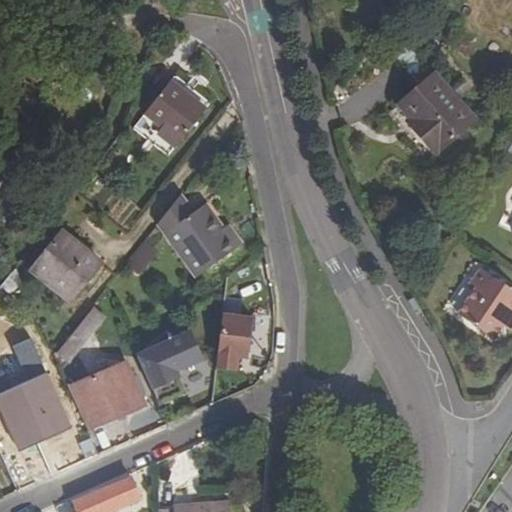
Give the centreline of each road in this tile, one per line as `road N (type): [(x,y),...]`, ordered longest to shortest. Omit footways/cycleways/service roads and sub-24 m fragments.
road 1 (residential): [(143,20),(210,36),(246,82),(287,294),(282,399)]
road 2 (residential): [(260,0),(313,209),(373,315)]
road 3 (residential): [(11,511),(282,399)]
road 4 (residential): [(373,315),(433,432)]
road 5 (residential): [(435,510),(511,403)]
